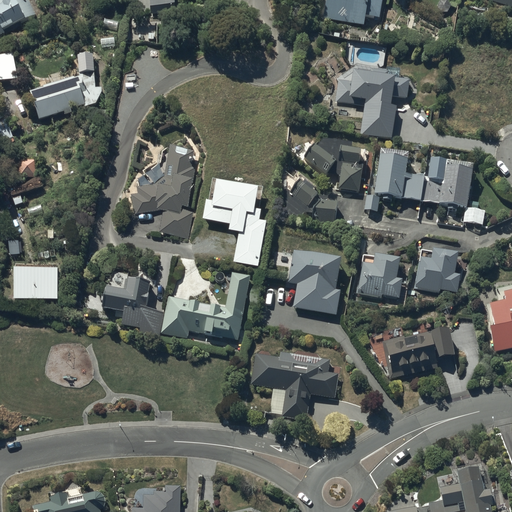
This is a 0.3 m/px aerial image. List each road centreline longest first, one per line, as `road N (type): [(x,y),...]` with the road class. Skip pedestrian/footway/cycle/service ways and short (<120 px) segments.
road 1 (residential): [(320,477),(195,442),(108,442),(0,460)]
road 2 (residential): [(511,404),(430,427),(354,477)]
